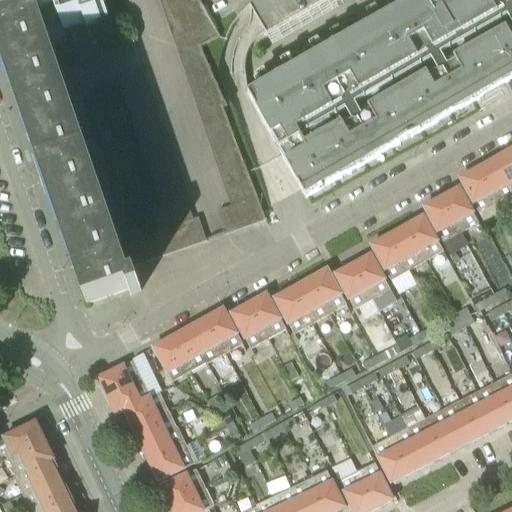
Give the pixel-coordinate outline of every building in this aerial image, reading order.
[(127,280),(59,83),(47,48),(67,42),(63,30),(85,22),(87,27),(109,19),(102,0),(53,0),(56,7),(35,15),(35,13),(0,25),(0,40),(91,304),(129,290),(131,295),(142,291),(137,277),(127,280)] [(198,0),(172,0),(161,4),(165,16),(200,3),(198,0)] [(511,0),(409,0),(411,2),(249,94),(307,198),(511,81),(511,0)] [(165,16),(170,28),(207,15),(200,3),(165,16)] [(170,28),(174,40),(213,26),(207,15),(170,28)] [(174,40),(178,52),(219,37),(213,26),(174,40)] [(93,44),(103,40),(100,31),(90,34),(93,44)] [(178,52),(182,63),(204,56),(201,48),(220,39),(219,37),(178,52)] [(187,75),(209,68),(204,56),(182,63),(187,75)] [(191,87),(214,79),(209,68),(187,75),(191,87)] [(123,97),(148,89),(144,77),(119,85),(123,97)] [(195,99),(219,91),(214,79),(191,87),(195,99)] [(128,109),(152,101),(148,89),(123,97),(128,109)] [(199,111),(224,102),(219,91),(195,99),(199,111)] [(132,121),(156,113),(152,101),(128,109),(132,121)] [(203,123),(226,115),(225,110),(227,109),(224,102),(199,111),(203,123)] [(136,133),(161,125),(156,113),(132,121),(136,133)] [(207,135),(231,127),(226,115),(203,123),(207,135)] [(140,145),(165,137),(161,125),(136,133),(140,145)] [(211,147),(235,139),(231,127),(207,135),(211,147)] [(144,157),(169,149),(165,137),(140,145),(144,157)] [(216,159),(239,151),(235,139),(211,147),(216,159)] [(148,169),(173,161),(169,149),(144,157),(148,169)] [(220,171),(244,163),(239,151),(216,159),(220,171)] [(511,190),(511,151),(495,160),(511,190)] [(498,205),(511,196),(511,190),(495,160),(478,170),(498,205)] [(152,181),(177,173),(173,161),(148,169),(152,181)] [(224,183),(249,175),(244,163),(220,171),(224,183)] [(480,215),(498,205),(478,170),(461,179),(475,205),(480,215)] [(156,193),(181,185),(177,173),(152,181),(156,193)] [(227,195),(253,186),(249,175),(224,183),(227,195)] [(161,205),(186,197),(181,185),(156,193),(161,205)] [(245,202),(257,198),(253,186),(227,195),(232,207),(233,207),(245,202)] [(462,234),(479,224),(460,189),(443,199),(462,234)] [(165,217),(190,209),(186,197),(161,205),(165,217)] [(254,226),(266,221),(257,198),(245,202),(254,226)] [(444,244),(462,234),(443,199),(425,209),(444,244)] [(241,230),(254,226),(245,202),(233,207),(241,230)] [(228,235),(241,230),(233,207),(232,207),(220,211),(228,235)] [(169,229),(175,227),(187,223),(194,221),(190,209),(165,217),(169,229)] [(439,243),(425,218),(407,227),(426,262),(444,253),(439,243)] [(195,246),(207,242),(199,219),(194,221),(187,223),(195,246)] [(183,250),(195,246),(187,223),(175,227),(183,250)] [(170,254),(183,250),(175,227),(169,229),(162,231),(170,254)] [(410,272),(426,262),(407,227),(390,237),(410,272)] [(158,259),(170,254),(162,231),(150,236),(158,259)] [(146,263),(158,259),(150,236),(138,240),(146,263)] [(392,282),(410,272),(390,237),(372,247),(392,282)] [(134,267),(146,263),(138,240),(126,244),(134,267)] [(471,293),(486,288),(472,245),(456,250),(471,293)] [(391,291),(386,282),(372,256),(354,266),(373,301),(391,291)] [(356,311),(373,301),(354,266),(336,276),(356,311)] [(311,280),(330,316),(334,322),(337,320),(333,314),(347,306),(342,297),(328,271),(311,280)] [(313,325),(330,316),(311,280),(293,290),(313,325)] [(498,303),(510,297),(506,289),(494,295),(498,303)] [(317,331),(313,325),(293,290),(275,300),(290,326),(298,342),(299,341),(296,335),(312,326),(315,332),(317,331)] [(287,331),(282,321),(267,295),(250,305),(269,340),(287,331)] [(487,309),(498,303),(494,295),(483,301),(487,309)] [(504,315),(511,311),(511,302),(500,308),(504,315)] [(251,350),(269,340),(250,305),(232,315),(251,350)] [(493,321),(504,315),(500,308),(489,314),(493,321)] [(460,323),(471,317),(467,309),(456,315),(460,323)] [(243,345),(238,336),(224,310),(207,320),(226,355),(243,345)] [(449,329),(460,323),(456,315),(444,321),(449,329)] [(464,330),(475,324),(471,317),(460,323),(464,330)] [(208,364),(226,355),(207,320),(189,330),(208,364)] [(452,336),(464,330),(460,323),(449,329),(452,336)] [(424,341),(436,336),(432,328),(420,334),(424,341)] [(191,374),(208,364),(189,330),(171,339),(191,374)] [(413,347),(424,341),(420,334),(409,340),(413,347)] [(430,344),(434,352),(446,345),(442,337),(430,344)] [(173,383),(191,374),(171,339),(154,349),(169,375),(173,383)] [(419,350),(424,358),(434,352),(430,344),(419,350)] [(375,358),(379,365),(390,359),(386,352),(375,358)] [(399,370),(411,364),(407,357),(395,363),(399,370)] [(379,365),(375,358),(363,364),(367,371),(379,365)] [(108,397),(143,380),(134,362),(99,379),(108,397)] [(292,382),(300,377),(291,363),(283,367),(292,382)] [(386,385),(403,376),(399,370),(395,363),(379,372),(386,385)] [(343,384),(356,377),(352,369),(339,376),(343,384)] [(366,388),(378,381),(375,374),(362,380),(366,388)] [(511,415),(511,375),(496,384),(511,415)] [(330,391),(343,384),(339,376),(326,383),(330,391)] [(116,415),(125,411),(151,398),(143,380),(108,397),(116,415)] [(353,394),(366,388),(362,380),(349,387),(353,394)] [(497,429),(511,421),(511,415),(496,384),(478,393),(497,429)] [(463,447),(479,438),(461,402),(454,390),(437,399),(444,411),(463,447)] [(479,438),(497,429),(478,393),(461,402),(479,438)] [(134,429),(169,412),(160,394),(151,398),(125,411),(134,429)] [(323,401),(327,408),(338,402),(334,395),(323,401)] [(293,412),(305,405),(301,398),(289,404),(293,412)] [(316,415),(327,408),(323,401),(311,408),(316,415)] [(428,465),(444,456),(426,420),(420,409),(403,418),(409,429),(428,465)] [(226,427),(234,423),(228,411),(220,415),(226,427)] [(444,456),(463,447),(444,411),(426,420),(444,456)] [(134,429),(142,446),(178,429),(169,412),(134,429)] [(265,427),(276,421),(272,414),(261,420),(265,427)] [(286,432),(297,425),(293,418),(281,424),(286,432)] [(253,433),(265,427),(261,420),(249,426),(253,433)] [(4,451),(7,457),(44,439),(36,423),(4,439),(9,449),(4,451)] [(232,438),(240,434),(234,423),(226,427),(232,438)] [(273,429),(277,436),(286,432),(281,424),(273,429)] [(151,464),(187,447),(178,429),(142,446),(151,464)] [(409,474),(428,465),(409,429),(391,439),(409,474)] [(16,477),(52,461),(54,460),(44,439),(7,457),(16,477)] [(250,451),(260,446),(255,439),(246,444),(250,451)] [(392,484),(409,474),(391,439),(373,448),(378,458),(378,457),(392,484)] [(239,457),(250,451),(246,444),(235,450),(239,457)] [(159,482),(186,469),(195,465),(187,447),(151,464),(159,482)] [(214,463),(218,471),(228,466),(224,458),(214,463)] [(23,496),(60,478),(52,461),(16,477),(15,478),(23,496)] [(393,501),(386,486),(381,474),(375,464),(358,473),(375,509),(393,501)] [(170,506),(206,489),(197,470),(162,487),(170,506)] [(326,511),(337,511),(345,508),(332,482),(328,472),(311,480),(326,511)] [(354,511),(369,511),(375,509),(358,473),(339,482),(344,492),(354,511)] [(30,511),(37,511),(69,497),(60,478),(23,496),(30,511)] [(303,511),(326,511),(311,480),(292,489),(303,511)] [(206,511),(214,507),(206,489),(170,506),(173,511),(206,511)] [(281,511),(303,511),(292,489),(274,498),(281,511)] [(76,511),(69,497),(37,511),(76,511)] [(258,511),(281,511),(274,498),(256,507),(256,508),(258,511)] [(15,511),(11,502),(3,506),(6,511),(15,511)]
